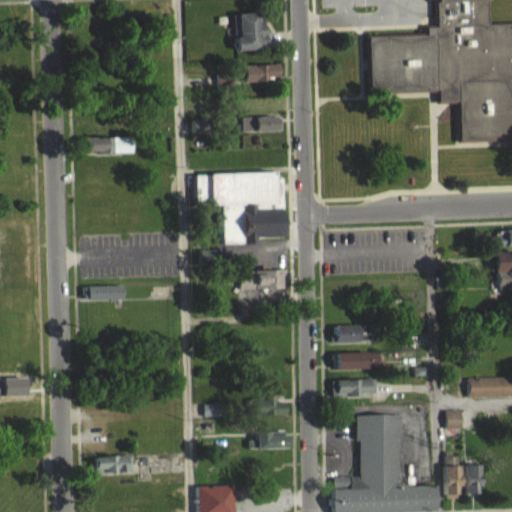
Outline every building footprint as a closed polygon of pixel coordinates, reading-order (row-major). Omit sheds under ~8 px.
[(484,0),(485,21),(511,19),(511,79),(511,80),(509,80),(511,138),(505,139),(452,141),(450,101),(430,102),(430,90),(362,93),(359,33),(418,31),(418,23),(429,23),(427,0),(484,0)] [(264,56),(261,27),(254,27),(253,20),(230,22),(232,45),(231,45),(232,59),(264,56)] [(276,88),(275,72),(239,73),(240,90),(276,88)] [(278,139),(278,124),(239,125),(239,139),(278,139)] [(205,127),(188,127),(188,141),(205,141),(205,127)] [(78,145),(79,160),(130,159),(129,145),(78,145)] [(217,252),(251,251),(251,245),(277,245),(275,186),(270,187),(270,180),(190,182),(191,213),(216,213),(217,252)] [(511,236),(501,237),(502,243),(493,244),(493,254),(511,253),(511,236)] [(494,296),(511,295),(511,259),(487,260),(487,279),(494,279),(494,296)] [(282,277),(236,279),(236,297),(283,296),(282,277)] [(119,293),(80,294),(80,307),(120,307),(119,293)] [(330,333),(330,350),(368,349),(368,332),(330,333)] [(375,376),(374,359),(330,361),(330,378),(375,376)] [(506,385),(465,386),(465,404),(507,404),(506,385)] [(328,388),(328,404),(372,403),(372,386),(328,388)] [(273,406),(250,406),(251,423),(282,422),(282,409),(273,410),(273,406)] [(201,424),(215,424),(214,412),(200,412),(201,424)] [(458,419),(443,419),(443,436),(458,436),(458,419)] [(431,511),(431,493),(395,493),(394,447),(398,447),(398,422),(354,423),(355,484),(330,485),(330,495),(328,496),(327,511),(431,511)] [(246,457),(283,456),(282,438),(246,439),(246,457)] [(129,480),(129,463),(92,464),(92,481),(129,480)] [(455,464),(440,464),(442,506),(457,505),(455,464)] [(476,472),(461,473),(462,501),(477,501),(476,472)] [(194,511),(194,483),(230,482),(231,511),(194,511)]
